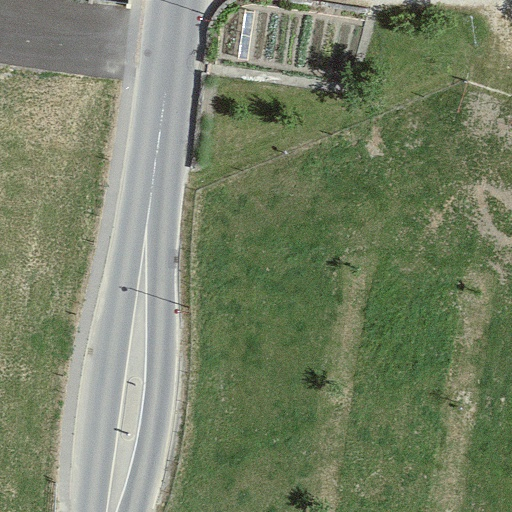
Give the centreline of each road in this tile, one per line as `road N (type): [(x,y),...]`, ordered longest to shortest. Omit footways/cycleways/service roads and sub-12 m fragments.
road 1 (tertiary): [(157,141),(119,302),(92,511)]
road 2 (tertiary): [(132,511),(158,424),(166,290),(157,141)]
road 3 (tertiary): [(157,141),(182,0)]
